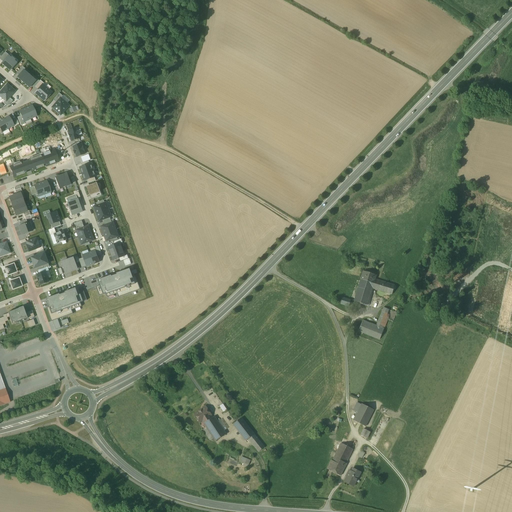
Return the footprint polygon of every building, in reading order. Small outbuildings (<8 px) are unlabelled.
[(8,56),(8,57),(9,56),(5,52),(0,57),(0,59),(3,62),(8,56)] [(3,62),(1,64),(9,71),(16,64),(13,61),(14,60),(11,58),(10,59),(8,57),(8,56),(3,62)] [(23,83),(29,76),(23,70),(17,77),(23,83)] [(23,83),(29,88),(35,81),(29,76),(23,83)] [(7,84),(0,92),(0,96),(6,101),(15,91),(7,84)] [(44,101),(51,93),(42,85),(38,89),(39,89),(35,93),(44,101)] [(60,98),(60,99),(62,96),(59,93),(53,100),(56,103),(60,98)] [(60,98),(56,103),(52,108),(60,115),(68,106),(60,99),(60,98)] [(69,109),(72,113),(80,109),(77,105),(69,109)] [(32,106),(26,109),(30,119),(36,116),(32,106)] [(23,122),(30,119),(26,109),(19,112),(23,122)] [(9,116),(3,120),(8,129),(14,126),(9,116)] [(3,120),(0,121),(0,129),(2,133),(8,129),(3,120)] [(67,130),(71,141),(80,138),(76,127),(67,130)] [(82,143),(73,146),(77,157),(86,154),(82,143)] [(45,166),(42,155),(27,161),(28,162),(23,163),(23,162),(9,167),(13,177),(26,173),(25,170),(30,168),(31,171),(45,166)] [(82,167),(80,168),(82,174),(94,170),(91,164),(90,164),(82,167)] [(96,177),(94,170),(82,174),(85,181),(87,180),(95,177),(96,177)] [(67,173),(61,176),(65,187),(71,185),(67,173)] [(65,187),(61,176),(55,178),(59,189),(65,187)] [(47,181),(40,183),(44,194),(51,192),(47,181)] [(38,197),(44,194),(40,183),(34,186),(37,194),(38,197)] [(97,183),(86,187),(90,196),(100,192),(97,183)] [(20,193),(9,197),(12,207),(23,203),(20,193)] [(68,202),(67,203),(72,216),(83,212),(78,199),(77,199),(76,196),(67,199),(68,202)] [(23,203),(12,207),(15,216),(27,212),(23,203)] [(106,203),(94,207),(97,214),(108,210),(106,203)] [(57,210),(45,214),(50,227),(62,223),(57,210)] [(108,210),(97,214),(99,221),(111,217),(108,210)] [(19,226),(22,235),(32,231),(29,222),(19,226)] [(113,223),(101,227),(104,234),(115,230),(113,223)] [(88,226),(77,230),(79,237),(91,233),(88,226)] [(118,237),(115,230),(104,234),(106,241),(118,237)] [(63,231),(54,235),(57,244),(67,240),(63,231)] [(93,240),(91,233),(79,237),(82,244),(93,240)] [(26,245),(28,252),(40,248),(38,241),(37,241),(36,238),(26,242),(27,245),(26,245)] [(0,244),(0,256),(10,253),(6,242),(0,244)] [(120,243),(108,247),(111,254),(122,249),(120,243)] [(125,256),(122,249),(111,254),(113,261),(125,256)] [(100,262),(95,250),(89,252),(93,265),(100,262)] [(87,267),(93,265),(89,252),(82,255),(87,267)] [(31,259),(32,263),(46,258),(44,253),(36,256),(36,257),(31,259)] [(78,270),(74,257),(67,259),(72,272),(78,270)] [(48,264),(46,258),(32,263),(34,267),(39,266),(40,266),(48,264)] [(65,274),(72,272),(67,259),(61,262),(65,274)] [(14,264),(4,267),(7,276),(17,272),(14,264)] [(129,268),(98,279),(103,293),(105,292),(107,296),(117,292),(119,296),(140,288),(134,272),(131,273),(129,268)] [(376,275),(364,271),(354,301),(367,305),(373,288),(374,283),(379,284),(380,281),(375,279),(376,275)] [(45,272),(37,275),(38,278),(39,282),(39,281),(41,285),(49,282),(45,272)] [(12,290),(22,286),(19,278),(9,281),(12,290)] [(395,285),(380,281),(379,284),(374,283),(373,288),(377,289),(377,290),(392,294),(395,285)] [(49,306),(47,306),(52,320),(72,312),(71,308),(81,305),(79,301),(82,300),(77,287),(46,298),(49,306)] [(351,300),(343,298),(341,304),(349,306),(351,300)] [(24,307),(8,312),(12,323),(28,317),(24,307)] [(0,329),(5,328),(3,324),(6,323),(5,321),(9,320),(7,313),(3,315),(4,317),(0,317),(0,329)] [(386,317),(382,315),(377,326),(384,329),(389,318),(386,317)] [(28,321),(30,327),(36,325),(34,319),(28,321)] [(377,326),(363,321),(359,331),(380,340),(384,329),(377,326)] [(0,405),(5,404),(10,402),(9,400),(4,388),(0,389),(0,405)] [(228,403),(225,398),(215,405),(218,410),(226,421),(235,414),(228,403)] [(374,410),(362,404),(354,420),(366,426),(374,410)] [(206,406),(195,414),(201,422),(203,421),(204,423),(212,418),(211,416),(212,415),(206,406)] [(227,434),(215,416),(212,418),(204,423),(207,427),(214,438),(216,441),(227,434)] [(255,434),(242,417),(233,424),(246,441),(248,439),(255,434)] [(343,419),(340,428),(337,427),(335,432),(344,436),(348,424),(347,424),(348,421),(343,419)] [(214,438),(207,427),(203,430),(210,440),(214,438)] [(370,432),(364,429),(361,435),(367,438),(370,432)] [(255,434),(248,439),(259,452),(265,447),(255,434)] [(341,443),(335,457),(331,455),(329,459),(331,460),(330,461),(331,461),(327,469),(341,476),(347,463),(346,463),(353,449),(341,443)] [(251,460),(242,457),(240,461),(249,465),(251,460)] [(353,468),(352,471),(350,470),(348,474),(349,474),(345,482),(354,486),(361,472),(353,468)]
